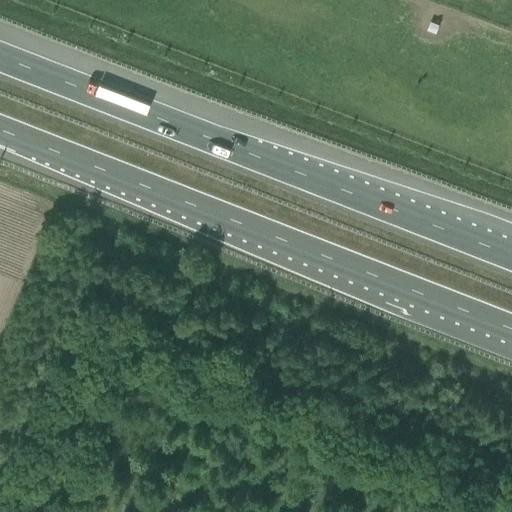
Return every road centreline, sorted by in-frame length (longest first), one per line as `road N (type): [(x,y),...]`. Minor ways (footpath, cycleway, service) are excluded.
road 1 (motorway): [(511,257),(0,57)]
road 2 (motorway): [(0,133),(511,332)]
